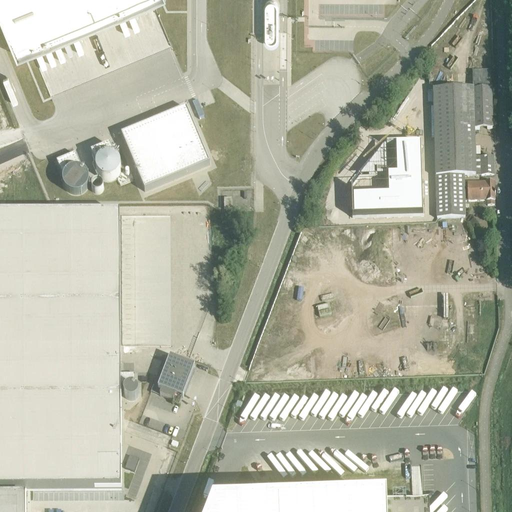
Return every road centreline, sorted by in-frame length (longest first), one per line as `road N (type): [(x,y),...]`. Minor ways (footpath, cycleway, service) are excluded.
road 1 (unclassified): [(177,511),(307,169),(424,40),(449,0)]
road 2 (unclassified): [(500,0),(509,299),(484,415)]
road 3 (unknown): [(463,511),(464,443),(448,426),(202,444)]
